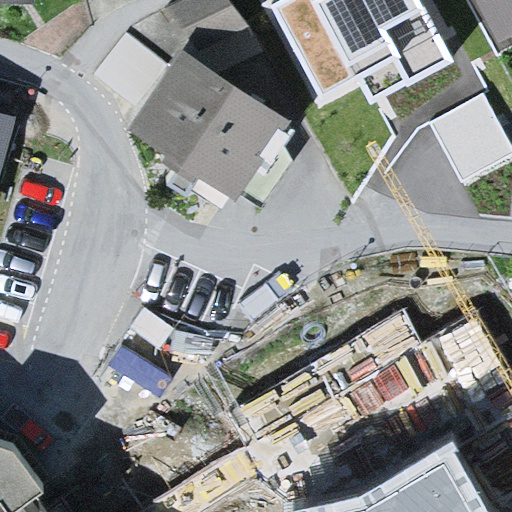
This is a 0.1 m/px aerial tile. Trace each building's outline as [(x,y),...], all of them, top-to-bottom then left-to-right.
[(235,0),(184,0),(176,4),(197,48),(247,24),(235,0)] [(435,0),(286,0),(277,5),(325,98),(452,33),(435,0)] [(511,0),(494,0),(511,31),(511,0)] [(321,126),(185,41),(133,123),(269,208),(321,126)] [(427,122),(459,181),(511,152),(511,148),(482,92),(427,122)] [(0,192),(23,112),(0,104),(0,192)] [(0,511),(85,511),(26,438),(0,430),(0,511)] [(364,491),(296,506),(297,511),(487,511),(479,505),(444,444),(364,491)]
